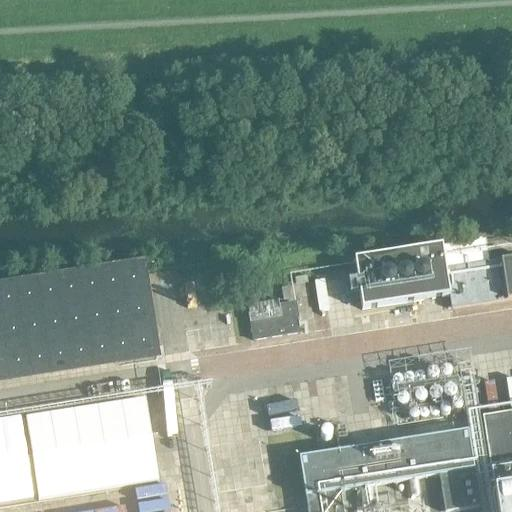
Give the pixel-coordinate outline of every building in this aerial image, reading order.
[(484,242),(354,261),(361,311),(450,297),(451,310),(511,301),(511,260),(488,265),(484,242)] [(148,273),(148,267),(125,271),(0,290),(0,390),(163,365),(148,273)] [(278,301),(248,306),(253,341),(288,336),(299,335),(296,304),(279,306),(278,301)] [(158,482),(144,401),(25,421),(38,502),(158,482)] [(511,511),(511,414),(481,419),(495,511),(511,511)] [(467,434),(298,461),(304,498),(305,499),(307,511),(342,511),(339,493),(439,478),(444,511),(461,511),(479,509),(467,434)]
